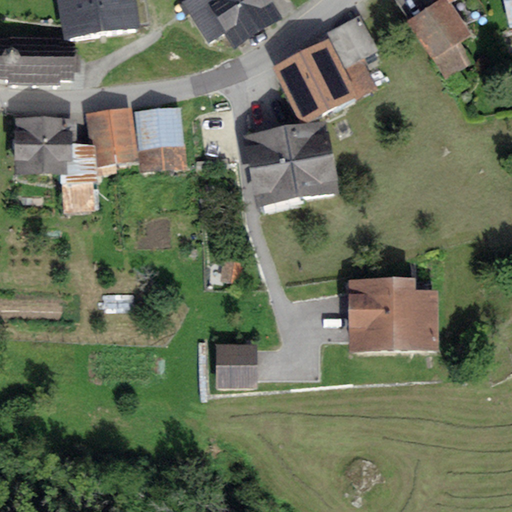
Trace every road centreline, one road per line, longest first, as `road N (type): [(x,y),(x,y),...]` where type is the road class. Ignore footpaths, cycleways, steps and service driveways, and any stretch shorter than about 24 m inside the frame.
road 1 (residential): [(232,75),(248,198),(289,335)]
road 2 (tertiary): [(88,100),(232,75)]
road 3 (tertiary): [(232,75),(344,0)]
